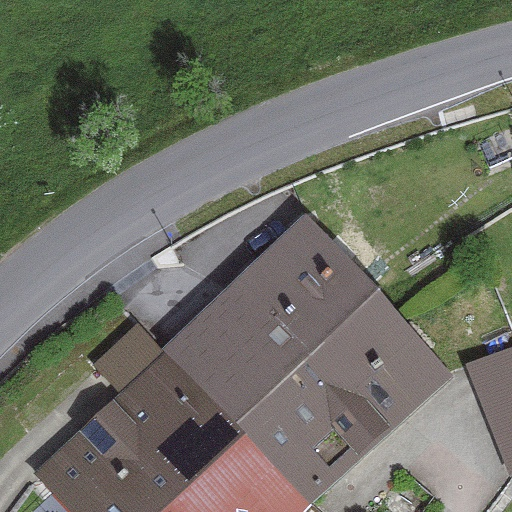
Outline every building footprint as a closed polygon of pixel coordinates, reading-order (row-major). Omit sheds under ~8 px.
[(160,371),(233,447),(380,307),(306,231),(160,371)] [(380,307),(233,447),(295,511),(323,511),(455,386),(380,307)] [(52,511),(165,511),(233,447),(160,371),(131,341),(85,385),(113,414),(32,491),(52,511)] [(511,353),(455,380),(508,491),(511,489),(511,353)] [(295,511),(233,447),(165,511),(295,511)]
